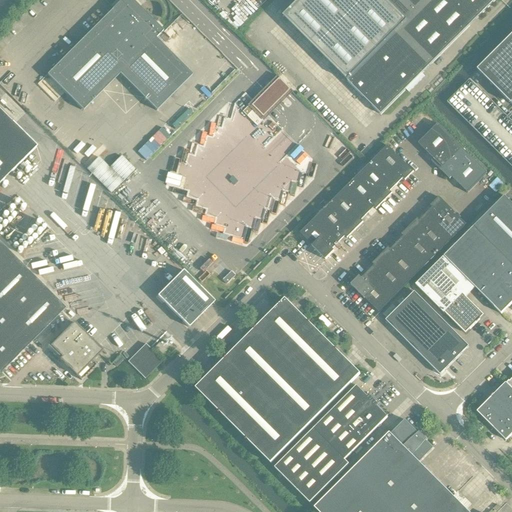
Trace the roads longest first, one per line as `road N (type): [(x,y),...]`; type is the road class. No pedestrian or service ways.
road 1 (unclassified): [(319,291),(285,270),(136,401)]
road 2 (unclassified): [(442,412),(319,291)]
road 3 (unclassified): [(319,291),(434,181)]
road 4 (unclassified): [(136,401),(0,394)]
road 5 (unclassified): [(133,506),(0,500)]
